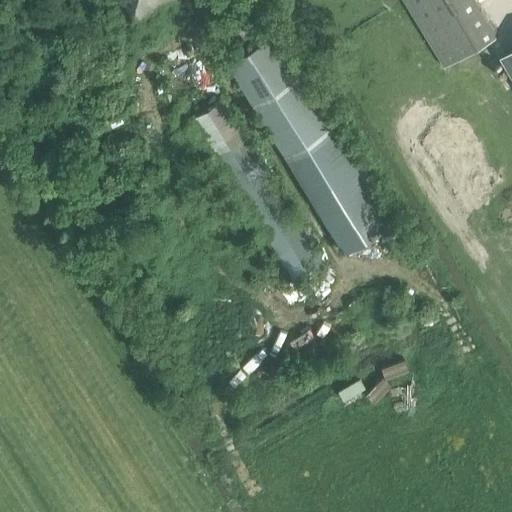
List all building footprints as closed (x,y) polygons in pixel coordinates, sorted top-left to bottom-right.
[(111,0),(131,30),(178,0),(111,0)] [(404,0),(445,66),(498,34),(476,0),(404,0)] [(215,21),(232,49),(259,33),(242,5),(215,21)] [(282,30),(229,63),(347,254),(400,221),(282,30)] [(511,49),(503,55),(511,68),(511,49)] [(191,119),(276,257),(292,283),(327,262),(225,98),(191,119)]
